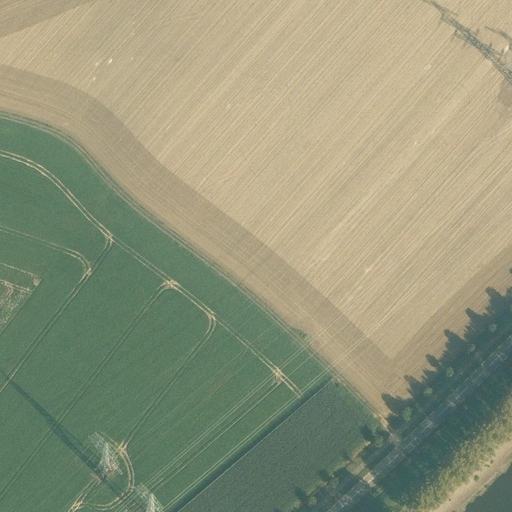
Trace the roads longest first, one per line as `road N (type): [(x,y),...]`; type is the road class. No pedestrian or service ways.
road 1 (track): [(406,447),(256,300),(151,221),(83,154),(56,133),(0,117)]
road 2 (secondary): [(337,511),(511,343)]
